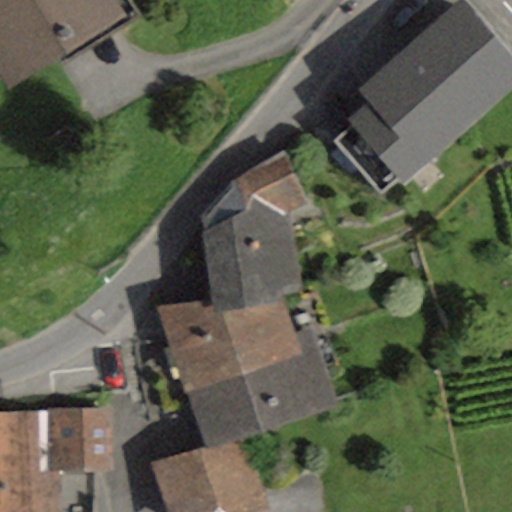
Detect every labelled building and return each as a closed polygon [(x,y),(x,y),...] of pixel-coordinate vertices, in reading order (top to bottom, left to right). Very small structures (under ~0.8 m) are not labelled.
[(0,0),(0,74),(10,90),(75,48),(128,14),(118,0),(0,0)] [(131,0),(118,0),(128,14),(75,48),(79,56),(142,16),(131,0)] [(371,102),(351,120),(356,125),(336,142),(383,195),(404,176),(409,181),(511,89),(511,50),(467,0),(458,0),(359,88),(371,102)] [(286,149),(237,179),(253,220),(289,212),(311,204),(286,149)] [(208,231),(253,220),(237,179),(203,217),(208,231)] [(208,231),(204,231),(215,298),(217,313),(286,300),(284,293),(307,290),(289,212),(253,220),(208,231)] [(166,418),(196,409),(210,445),(247,432),(341,404),(314,328),(297,333),(286,300),(217,313),(215,298),(159,307),(180,372),(153,379),(166,418)] [(47,411),(0,412),(0,511),(97,511),(96,475),(62,476),(62,470),(114,469),(113,407),(47,409),(47,411)] [(210,445),(154,464),(170,511),(260,511),(273,508),(247,432),(210,445)]
